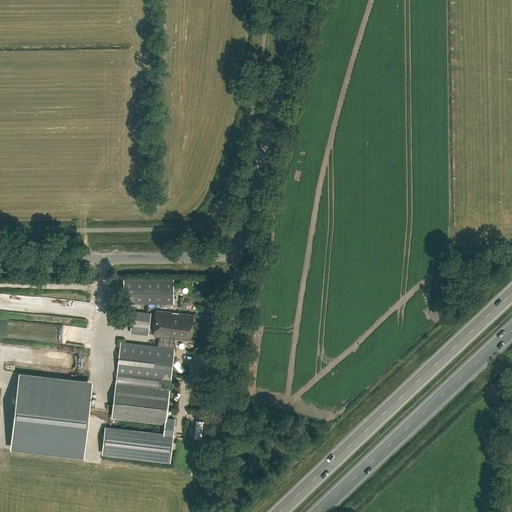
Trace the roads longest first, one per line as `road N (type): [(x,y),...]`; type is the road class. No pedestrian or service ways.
road 1 (trunk): [(511,293),(279,511)]
road 2 (trunk): [(318,511),(511,329)]
road 3 (unclassified): [(231,246),(247,222),(309,0)]
road 4 (unclassified): [(0,260),(203,257),(231,246)]
road 5 (unclassified): [(226,389),(238,282),(231,246)]
